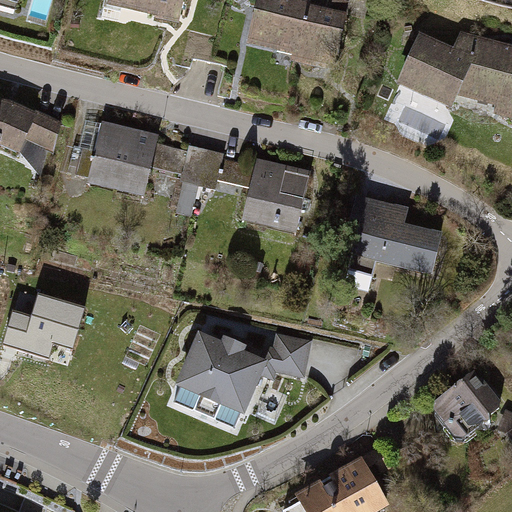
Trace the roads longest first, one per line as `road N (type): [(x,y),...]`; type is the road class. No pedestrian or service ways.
road 1 (residential): [(511,242),(412,183),(330,154),(0,67)]
road 2 (residential): [(188,511),(338,429),(511,292)]
road 3 (residential): [(155,511),(0,428)]
